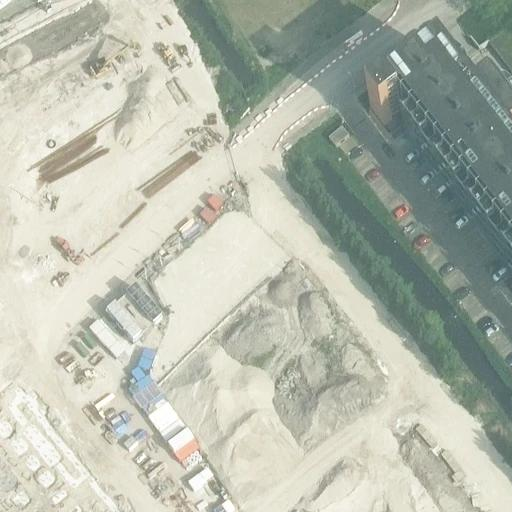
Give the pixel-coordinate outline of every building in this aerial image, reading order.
[(511,37),(504,27),(485,42),(487,45),(511,77),(511,37)] [(0,88),(0,237),(54,281),(77,253),(83,258),(96,244),(143,198),(202,148),(89,29),(32,75),(0,88)] [(511,154),(508,150),(511,147),(511,127),(499,138),(492,128),(509,114),(509,113),(491,127),(475,106),(493,93),(492,92),(475,106),(450,74),(468,60),(459,49),(458,49),(457,48),(442,60),(441,59),(369,114),(389,141),(407,127),(447,179),(453,175),(511,251),(511,287),(506,292),(511,300),(511,154)] [(349,139),(342,130),(329,141),(336,150),(349,139)] [(0,511),(112,511),(0,372),(0,511)]
